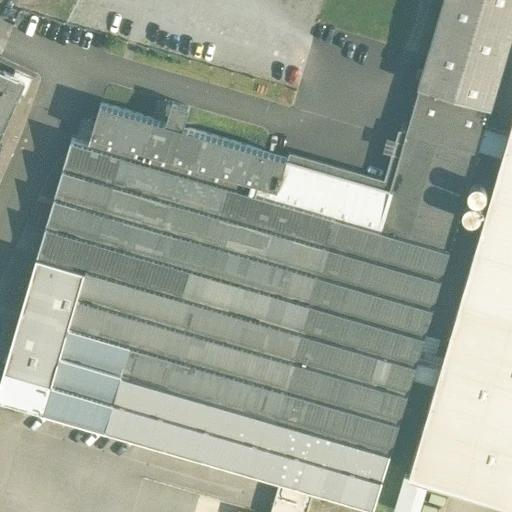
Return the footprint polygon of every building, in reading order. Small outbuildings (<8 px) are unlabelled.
[(511,34),(511,0),(443,0),(418,86),(420,86),(406,132),(478,153),(479,149),(502,156),(508,134),(485,128),(511,34)] [(0,128),(17,91),(22,93),(28,78),(14,72),(11,76),(0,70),(0,128)] [(189,107),(164,100),(159,116),(167,119),(165,124),(182,129),(189,107)] [(165,124),(100,105),(88,144),(274,198),(286,159),(182,129),(165,124)] [(502,156),(459,303),(511,318),(511,121),(508,134),(502,156)] [(88,144),(71,139),(37,257),(85,271),(51,384),(42,415),(104,433),(121,375),(390,454),(412,378),(435,385),(409,476),(432,483),(511,505),(511,318),(459,303),(442,363),(418,356),(478,153),(406,132),(389,189),(286,159),(274,198),(88,144)] [(486,193),(487,189),(486,186),(484,183),(481,181),(478,180),(474,181),(471,183),(469,186),(468,190),(469,193),(471,196),(474,198),(478,199),(481,198),(484,196),(486,193)] [(481,212),(482,209),(481,205),(479,202),(476,200),(472,200),(469,200),(466,202),(464,205),(463,209),(464,213),(466,216),(469,218),(472,218),(476,217),(479,215),(481,212)] [(85,271),(37,257),(3,370),(51,384),(85,271)] [(51,384),(3,370),(0,381),(0,402),(42,415),(51,384)] [(390,454),(121,375),(104,433),(279,483),(312,493),(373,511),(390,454)] [(432,483),(409,476),(402,499),(425,506),(432,483)] [(307,511),(312,493),(279,483),(270,511),(307,511)]
